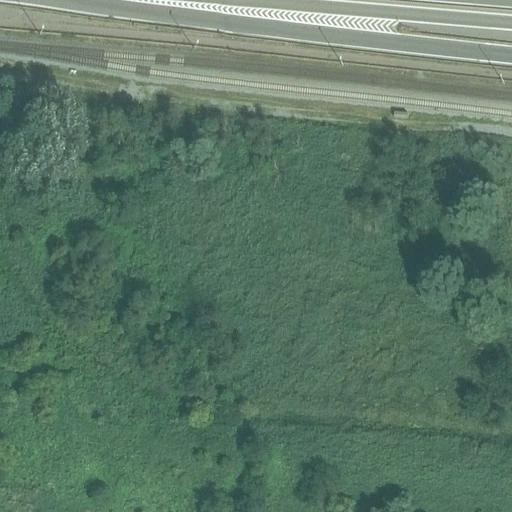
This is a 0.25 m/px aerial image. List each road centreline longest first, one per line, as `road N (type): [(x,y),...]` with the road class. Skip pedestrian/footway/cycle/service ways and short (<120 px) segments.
road 1 (motorway): [(112,4),(511,61)]
road 2 (primary): [(112,4),(511,29)]
